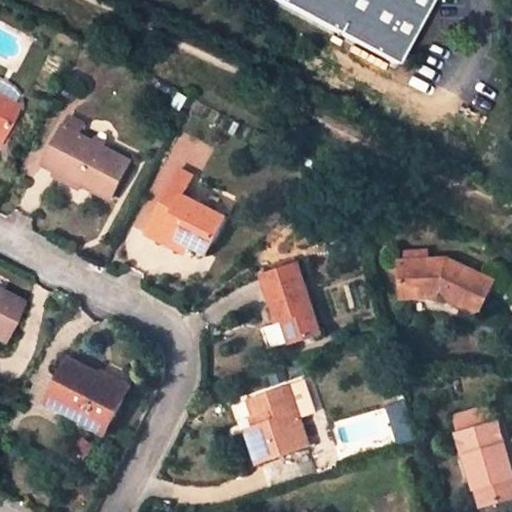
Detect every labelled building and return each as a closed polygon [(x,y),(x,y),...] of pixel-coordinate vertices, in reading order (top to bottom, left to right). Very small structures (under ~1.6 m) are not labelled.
[(301,0),(396,48),(420,0),(301,0)] [(0,135),(16,106),(12,104),(17,95),(9,86),(0,82),(0,135)] [(84,123),(69,115),(44,164),(56,170),(82,184),(111,199),(130,160),(79,134),(84,123)] [(193,175),(180,168),(145,235),(177,251),(183,239),(192,244),(207,253),(225,217),(182,195),(193,175)] [(82,184),(56,170),(52,177),(79,191),(82,184)] [(183,239),(177,251),(186,256),(192,244),(183,239)] [(404,251),(405,262),(432,260),(432,249),(404,251)] [(405,262),(401,262),(403,299),(431,298),(448,301),(477,314),(493,280),(450,259),(432,260),(405,262)] [(299,266),(263,277),(278,323),(285,321),(292,342),(322,333),(299,266)] [(20,303),(0,292),(0,340),(1,340),(20,303)] [(108,432),(129,390),(71,359),(47,403),(108,432)] [(304,382),(250,401),(259,426),(246,431),(259,464),(309,446),(300,418),(316,413),(304,382)] [(405,400),(393,403),(398,421),(409,417),(405,400)] [(452,418),(458,435),(460,434),(493,425),(488,407),(452,418)] [(511,443),(505,421),(497,424),(511,469),(511,468),(511,443)] [(460,434),(458,435),(464,456),(466,456),(476,489),(484,487),(489,504),(511,498),(511,472),(511,469),(497,424),(493,425),(460,434)] [(484,487),(476,489),(481,506),(489,504),(484,487)]
